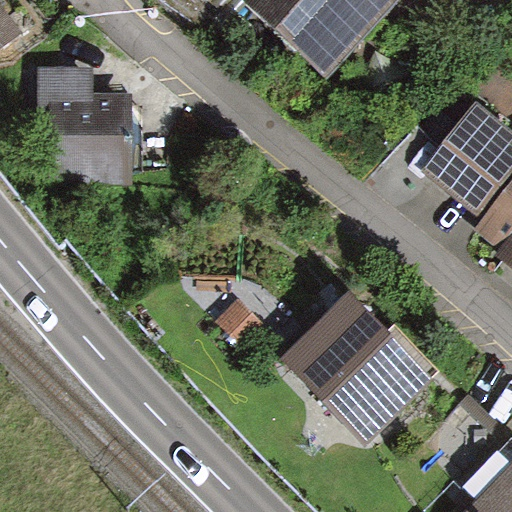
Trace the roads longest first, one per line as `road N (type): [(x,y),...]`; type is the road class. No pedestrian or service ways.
road 1 (residential): [(511,331),(111,0)]
road 2 (primary): [(0,230),(173,437),(247,511)]
